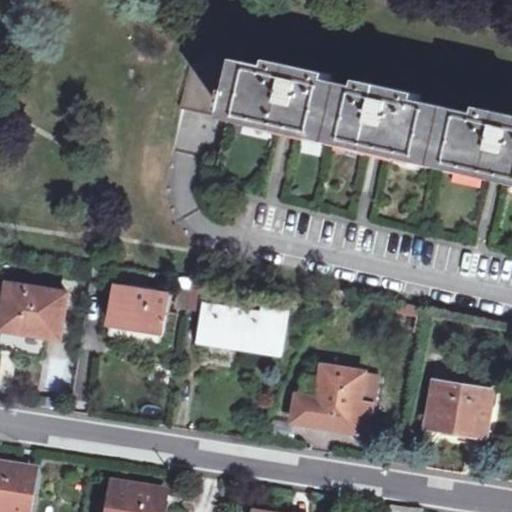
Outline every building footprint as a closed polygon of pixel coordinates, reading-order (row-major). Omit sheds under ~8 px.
[(511,184),(511,114),(484,108),(482,115),(422,101),(423,95),(363,81),(362,88),(332,81),(334,75),(275,62),(273,68),(236,62),(225,121),(511,184)] [(207,311),(205,333),(231,338),(231,344),(282,352),(288,313),(266,310),(266,314),(209,306),(213,281),(192,278),(188,308),(207,311)] [(22,331),(23,333),(63,339),(69,294),(10,284),(3,328),(22,331)] [(113,323),(161,329),(164,330),(170,295),(118,287),(112,322),(113,323)] [(160,340),(161,329),(113,323),(111,333),(160,340)] [(0,350),(20,353),(23,333),(22,331),(3,328),(0,349),(0,350)] [(231,338),(205,333),(204,339),(231,344),(231,338)] [(371,434),(381,374),(326,366),(322,398),(300,394),(296,421),(371,434)] [(470,432),(469,439),(487,442),(495,392),(438,383),(431,426),(470,432)] [(297,423),(281,420),(278,437),(294,439),(297,423)] [(0,466),(0,511),(29,511),(35,472),(0,466)] [(113,486),(111,503),(101,502),(99,511),(160,511),(164,494),(113,486)]
